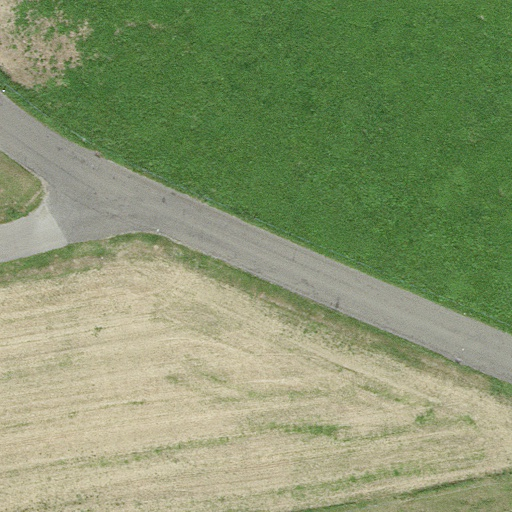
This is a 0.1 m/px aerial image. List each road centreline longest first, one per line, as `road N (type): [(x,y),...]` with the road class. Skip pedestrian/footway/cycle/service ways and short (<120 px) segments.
road 1 (unclassified): [(511,350),(153,206),(22,134),(0,111)]
road 2 (track): [(153,206),(0,239)]
